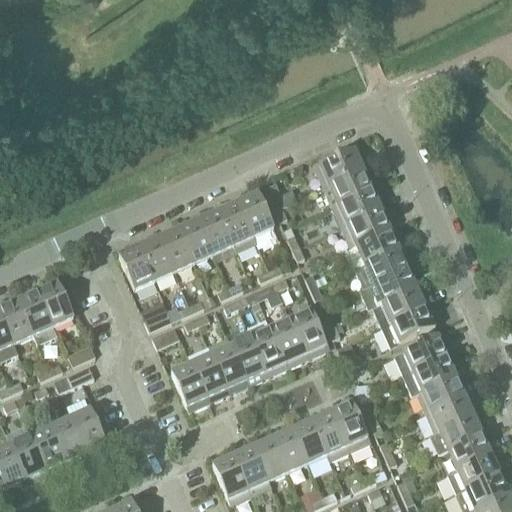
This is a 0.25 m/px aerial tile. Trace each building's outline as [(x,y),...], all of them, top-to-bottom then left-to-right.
[(323,194),(364,176),(355,156),(349,158),(345,150),(325,160),(329,168),(314,174),(323,194)] [(332,214),(373,196),(364,176),(323,194),(332,214)] [(281,200),(276,189),(264,194),(274,217),(282,213),(284,213),(297,206),(292,195),(281,200)] [(341,233),(381,215),(373,196),(332,214),(341,233)] [(273,233),(258,199),(237,209),(252,242),(273,233)] [(237,209),(217,217),(232,251),(252,242),(237,209)] [(279,227),(287,224),(282,213),(274,217),(279,227)] [(391,236),(390,235),(381,215),(341,233),(350,254),(391,236)] [(198,226),(213,260),(232,251),(217,217),(198,226)] [(198,226),(178,235),(193,269),(213,260),(198,226)] [(355,275),(366,271),(399,255),(400,256),(405,253),(396,233),(390,235),(391,236),(350,254),(344,257),(353,276),(355,275)] [(158,244),(173,278),(193,269),(178,235),(158,244)] [(292,255),(300,252),(295,241),(287,245),(292,255)] [(158,244),(139,253),(154,286),(173,278),(158,244)] [(305,264),(300,252),(292,255),(297,267),(305,264)] [(154,286),(139,253),(119,262),(134,295),(154,286)] [(408,275),(400,256),(399,255),(366,271),(355,275),(363,294),(364,295),(375,290),(408,275)] [(267,276),(271,284),(282,278),(279,271),(267,276)] [(372,315),(383,310),(417,295),(408,275),(375,290),(364,295),(363,294),(360,296),(369,316),(373,315),(372,315)] [(260,288),(271,284),(267,276),(257,281),(260,288)] [(305,284),(310,295),(317,292),(312,281),(305,284)] [(277,297),(288,292),(285,284),(273,290),(277,297)] [(53,332),(73,323),(58,289),(37,298),(53,332)] [(228,294),(231,301),(243,296),(240,289),(228,294)] [(266,302),(277,297),(273,290),(263,294),(266,302)] [(315,306),(322,303),(317,292),(310,295),(315,306)] [(218,299),(221,306),(231,301),(228,294),(218,299)] [(426,314),(417,295),(383,310),(372,315),(373,315),(381,334),(426,314)] [(37,298),(18,307),(33,341),(37,351),(57,342),(53,332),(37,298)] [(246,302),(234,307),(237,315),(249,309),(246,302)] [(0,315),(0,321),(13,350),(33,341),(18,307),(0,315)] [(188,312),(192,319),(204,314),(200,307),(188,312)] [(227,319),(237,315),(234,307),(223,312),(227,319)] [(301,320),(290,326),(307,365),(328,355),(307,309),(298,313),(301,320)] [(181,324),(192,319),(188,312),(178,317),(181,324)] [(391,355),(435,335),(426,314),(381,334),(391,355)] [(166,317),(144,327),(149,338),(172,328),(166,317)] [(206,320),(194,325),(198,332),(209,327),(206,320)] [(328,335),(335,332),(330,320),(323,324),(328,335)] [(0,355),(13,350),(0,321),(0,355)] [(187,337),(198,332),(194,325),(184,330),(187,337)] [(287,374),(307,365),(290,326),(270,335),(287,374)] [(340,343),(335,332),(328,335),(332,346),(340,343)] [(152,344),(157,356),(179,345),(174,334),(152,344)] [(287,374),(270,335),(250,343),(267,382),(287,374)] [(395,362),(404,382),(426,372),(447,362),(438,342),(395,362)] [(250,343),(231,352),(248,391),(267,382),(250,343)] [(248,391),(231,352),(227,344),(207,353),(211,361),(228,400),(248,391)] [(72,373),(95,363),(90,351),(67,362),(72,373)] [(372,364),(368,357),(361,360),(364,367),(372,364)] [(364,367),(361,360),(350,365),(353,373),(364,367)] [(209,409),(228,400),(211,361),(192,370),(209,409)] [(456,382),(447,362),(426,372),(404,382),(413,402),(417,400),(423,397),(456,382)] [(59,370),(48,375),(51,382),(63,377),(59,370)] [(209,409),(192,370),(171,379),(188,418),(209,409)] [(66,383),(71,394),(94,384),(89,373),(66,383)] [(359,385),(370,380),(367,373),(356,378),(359,385)] [(51,382),(48,375),(37,380),(40,387),(51,382)] [(431,417),(465,402),(456,382),(423,397),(417,400),(425,420),(431,417)] [(54,388),(59,400),(71,394),(66,383),(54,388)] [(20,388),(8,393),(12,400),(23,395),(20,388)] [(49,399),(45,392),(34,397),(37,404),(49,399)] [(12,400),(8,393),(0,396),(0,402),(1,405),(12,400)] [(474,422),(465,402),(431,417),(440,437),(474,422)] [(18,413),(14,406),(3,411),(6,418),(18,413)] [(367,422),(374,419),(369,408),(362,411),(367,422)] [(368,443),(367,443),(351,409),(330,418),(349,459),(371,450),(368,443)] [(108,454),(90,415),(70,424),(85,458),(99,452),(101,457),(108,454)] [(330,418),(311,427),(326,460),(325,461),(329,468),(349,459),(330,418)] [(379,430),(374,419),(367,422),(372,433),(379,430)] [(449,456),(483,441),(474,422),(440,437),(429,442),(438,462),(449,456)] [(71,464),(85,458),(70,424),(50,433),(69,473),(74,471),(71,464)] [(325,461),(326,460),(311,427),(292,435),(307,469),(325,461)] [(69,473),(50,433),(31,442),(49,482),(69,473)] [(287,478),(307,469),(292,435),(272,444),(287,478)] [(492,462),(483,441),(449,456),(458,477),(492,462)] [(11,451),(29,491),(49,482),(31,442),(11,451)] [(267,487),(287,478),(272,444),(252,453),(267,487)] [(385,462),(392,459),(387,447),(379,451),(385,462)] [(0,479),(6,493),(19,487),(22,494),(29,491),(11,451),(0,455),(0,479)] [(267,487),(252,453),(233,462),(251,503),(271,495),(267,487)] [(397,470),(392,459),(385,462),(390,473),(397,470)] [(233,462),(211,472),(230,511),(232,511),(251,503),(233,462)] [(456,501),(467,496),(501,481),(492,462),(458,477),(447,481),(456,501)] [(373,481),(361,486),(364,493),(376,488),(373,481)] [(484,511),(509,501),(501,481),(467,496),(456,501),(460,511),(484,511)] [(361,486),(350,491),(353,498),(364,493),(361,486)] [(410,498),(405,487),(397,490),(402,502),(410,498)] [(379,494),(367,500),(370,507),(382,501),(379,494)] [(414,509),(410,498),(402,502),(406,511),(415,511),(414,509)] [(322,504),(325,511),(337,505),(334,499),(322,504)] [(511,511),(511,506),(509,501),(484,511),(511,511)]
